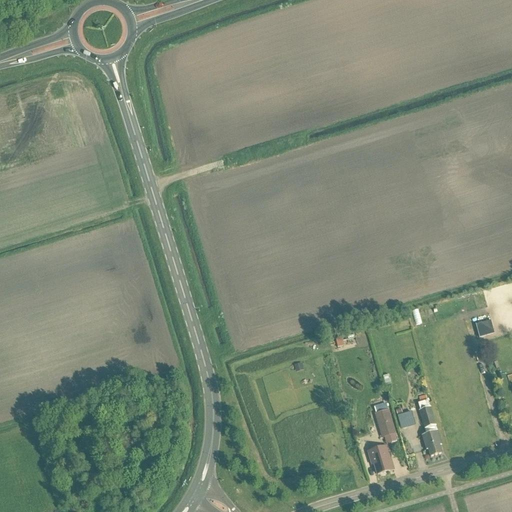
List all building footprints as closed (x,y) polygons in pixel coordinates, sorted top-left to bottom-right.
[(476,326),(478,334),(493,330),(491,322),(476,326)] [(425,430),(435,427),(430,410),(420,413),(425,430)] [(389,411),(375,415),(382,440),(396,436),(389,411)] [(412,412),(399,415),(402,429),(416,425),(412,412)] [(442,447),(437,433),(422,437),(427,452),(428,451),(431,458),(442,455),(440,448),(442,447)] [(394,472),(387,448),(369,453),(372,466),(375,465),(378,476),(394,472)]
